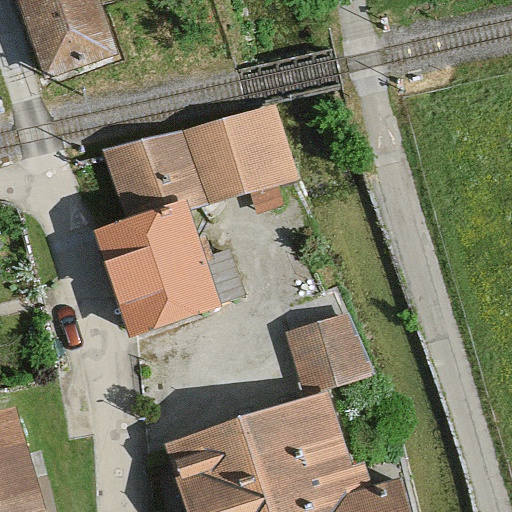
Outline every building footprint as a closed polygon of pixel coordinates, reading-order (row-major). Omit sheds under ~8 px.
[(22,0),(54,84),(154,46),(136,0),(22,0)] [(189,204),(279,188),(267,124),(110,153),(122,217),(189,204)] [(101,235),(139,346),(227,315),(189,204),(101,235)] [(286,328),(313,404),(367,385),(340,309),(286,328)] [(370,495),(340,400),(313,404),(163,455),(181,511),(415,511),(406,484),(370,495)] [(55,511),(28,407),(0,413),(0,511),(55,511)]
